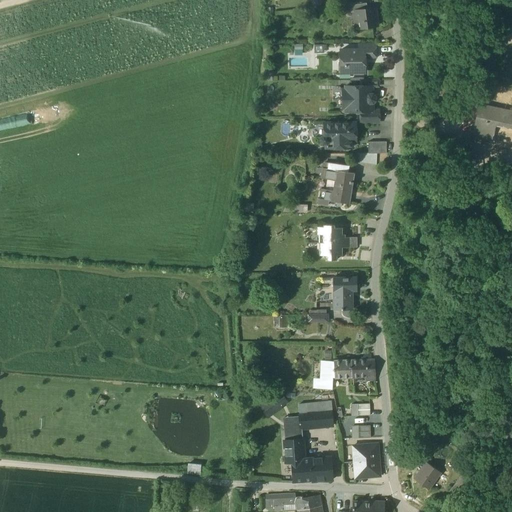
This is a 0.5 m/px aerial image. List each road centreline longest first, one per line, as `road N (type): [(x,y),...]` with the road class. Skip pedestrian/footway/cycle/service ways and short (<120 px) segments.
road 1 (residential): [(389,0),(398,28),(398,120),(373,278),(403,511)]
road 2 (track): [(397,492),(0,463)]
